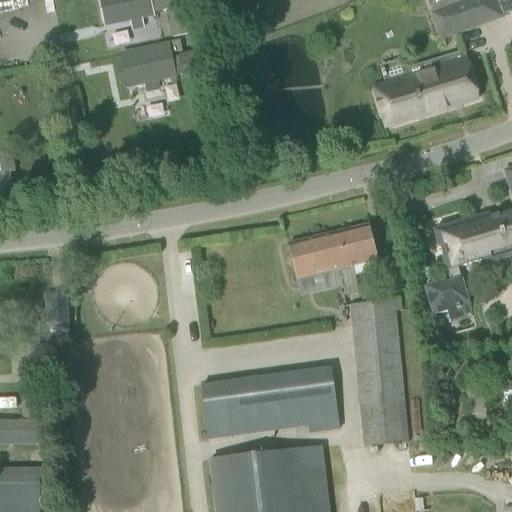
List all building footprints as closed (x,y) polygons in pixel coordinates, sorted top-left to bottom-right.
[(154,18),(150,0),(97,0),(103,28),(130,23),(142,20),(154,18)] [(429,0),(444,40),(504,18),(497,0),(429,0)] [(176,79),(168,43),(119,54),(126,90),(144,86),(146,94),(160,91),(158,83),(176,79)] [(467,61),(372,90),(377,109),(383,129),(478,99),(467,61)] [(0,214),(15,212),(9,174),(0,175),(0,214)] [(446,281),(424,288),(432,315),(455,308),(456,310),(460,309),(460,307),(469,304),(461,279),(457,269),(483,261),(484,265),(511,257),(511,212),(491,219),(490,214),(433,231),(439,249),(444,248),(445,252),(440,253),(446,272),(447,272),(450,283),(446,284),(446,281)] [(331,235),(340,272),(346,296),(358,293),(352,267),(378,261),(369,226),(331,235)] [(297,283),(340,272),(331,235),(288,245),(297,283)] [(68,296),(48,297),(49,326),(69,325),(68,296)] [(394,302),(350,306),(363,448),(409,442),(394,302)] [(40,338),(18,340),(20,380),(43,378),(40,338)] [(332,368),(201,385),(208,440),(308,427),(309,433),(340,429),(332,368)] [(0,421),(0,445),(46,446),(46,421),(45,421),(22,421),(0,421)] [(303,511),(296,450),(210,460),(216,511),(303,511)] [(50,511),(50,470),(0,470),(0,511),(50,511)]
